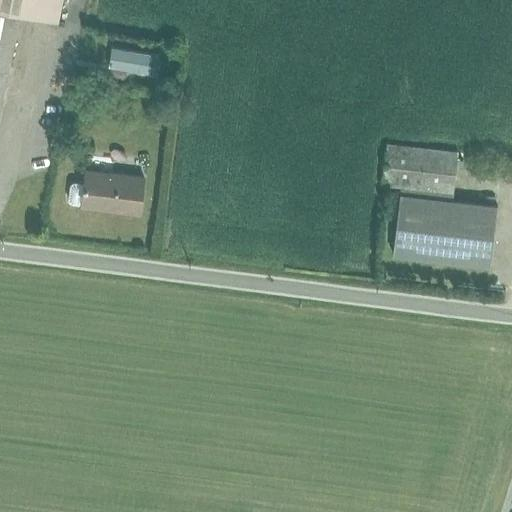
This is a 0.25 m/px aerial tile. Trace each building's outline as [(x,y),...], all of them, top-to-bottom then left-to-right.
[(68,0),(0,0),(0,126),(1,126),(24,12),(65,20),(68,0)] [(161,56),(110,47),(105,73),(156,82),(161,56)] [(388,187),(455,194),(460,153),(392,145),(388,187)] [(66,202),(138,211),(143,173),(71,164),(66,202)] [(398,194),(391,254),(492,266),(499,205),(398,194)]
